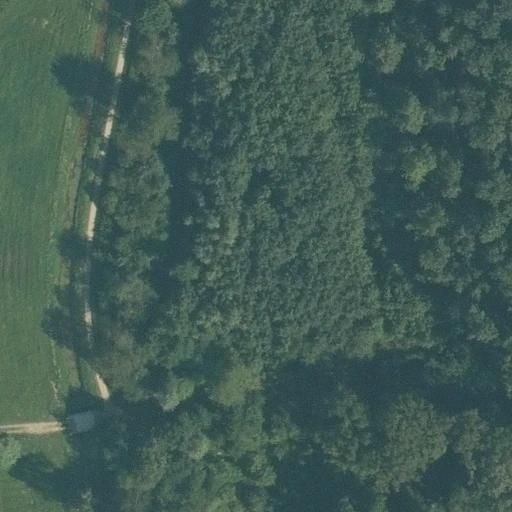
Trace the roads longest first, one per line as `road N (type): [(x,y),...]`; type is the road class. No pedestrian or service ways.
road 1 (track): [(129,0),(86,288),(111,413)]
road 2 (track): [(511,320),(111,413)]
